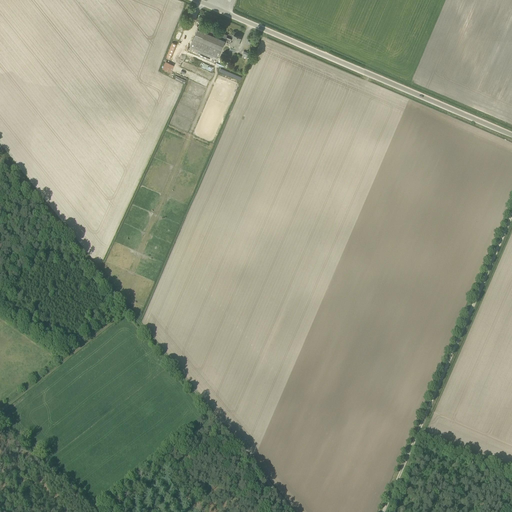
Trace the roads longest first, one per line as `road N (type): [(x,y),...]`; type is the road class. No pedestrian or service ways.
road 1 (tertiary): [(511,135),(195,0)]
road 2 (track): [(380,511),(511,212)]
road 3 (track): [(290,511),(128,310)]
road 4 (track): [(128,310),(0,150)]
road 5 (track): [(0,412),(128,310)]
